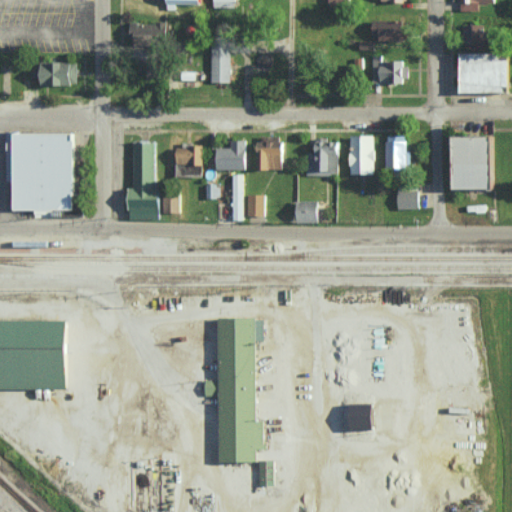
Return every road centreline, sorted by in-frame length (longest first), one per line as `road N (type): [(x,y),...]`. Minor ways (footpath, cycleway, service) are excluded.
road 1 (residential): [(511,230),(0,223)]
road 2 (residential): [(511,110),(0,116)]
road 3 (residential): [(437,232),(435,0)]
road 4 (residential): [(102,226),(103,0)]
